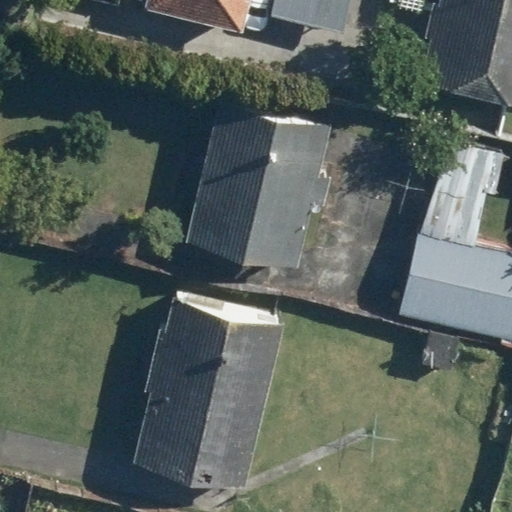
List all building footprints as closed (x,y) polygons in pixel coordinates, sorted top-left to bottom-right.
[(139,0),(234,20),(238,0),(139,0)] [(264,0),(262,13),(340,30),(346,0),(264,0)] [(511,94),(511,0),(429,0),(413,71),(511,94)] [(330,128),(216,104),(186,244),(300,269),(330,128)] [(511,324),(511,243),(481,235),(504,148),(441,132),(395,305),(509,335),(511,324)] [(285,326),(171,300),(134,461),(248,487),(285,326)] [(463,326),(427,317),(416,364),(452,372),(463,326)]
